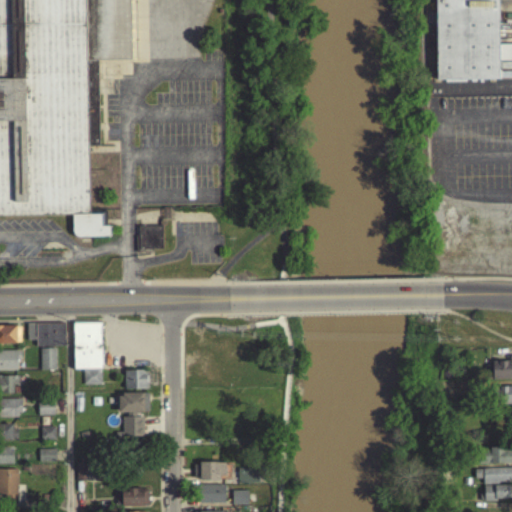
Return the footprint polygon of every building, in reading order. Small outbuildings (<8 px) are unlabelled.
[(0,0),(129,0),(130,57),(97,57),(98,144),(86,144),(87,213),(99,213),(99,224),(108,224),(108,234),(76,234),(72,234),(72,213),(0,214),(0,0)] [(137,232),(137,256),(161,255),(160,232),(137,232)] [(63,329),(26,330),(26,347),(35,347),(35,353),(64,352),(63,329)] [(73,375),(82,375),(82,391),(101,391),(100,329),(72,329),(73,375)] [(19,332),(0,332),(0,349),(19,349),(19,332)] [(55,376),(54,354),(39,355),(39,376),(55,376)] [(0,376),(18,377),(18,357),(0,356),(0,376)] [(491,386),(511,385),(511,367),(491,368),(491,386)] [(123,395),(147,396),(147,376),(123,376),(123,395)] [(17,382),(0,382),(0,400),(12,400),(12,390),(18,390),(17,382)] [(148,418),(147,399),(116,400),(117,419),(148,418)] [(19,405),(0,405),(0,423),(19,424),(19,405)] [(53,422),(53,408),(36,408),(37,422),(53,422)] [(142,423),(121,423),(121,442),(142,442),(142,423)] [(0,431),(0,446),(16,447),(16,431),(0,431)] [(40,446),(54,446),(54,433),(40,433),(40,446)] [(0,470),(12,471),(12,454),(0,453),(0,470)] [(511,453),(478,455),(479,471),(511,469),(511,453)] [(37,468),(55,469),(55,456),(38,455),(37,468)] [(198,486),(224,487),(224,469),(198,468),(198,486)] [(75,487),(96,487),(95,469),(75,469),(75,487)] [(236,475),(236,490),(262,489),(262,474),(236,475)] [(16,476),(0,475),(0,503),(16,504),(16,476)] [(511,475),(473,475),(473,485),(481,485),(481,488),(511,488),(511,475)] [(511,497),(511,483),(485,485),(485,491),(481,491),(481,499),(485,499),(485,501),(496,500),(496,498),(511,497)] [(198,509),(223,510),(224,492),(198,491),(198,509)] [(120,496),(120,511),(147,511),(147,496),(120,496)] [(247,511),(247,497),(230,497),(230,511),(247,511)]
